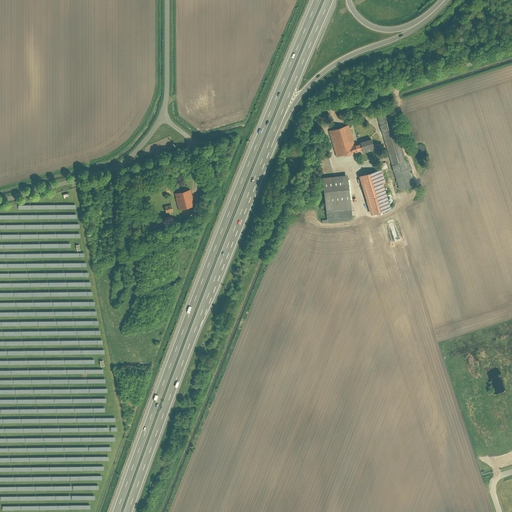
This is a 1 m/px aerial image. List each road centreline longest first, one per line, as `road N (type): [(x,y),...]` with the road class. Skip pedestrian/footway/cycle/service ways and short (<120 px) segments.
road 1 (motorway): [(316,0),(116,511)]
road 2 (motorway): [(128,511),(261,161)]
road 3 (residential): [(168,0),(169,82),(163,117),(145,142),(114,168),(0,201)]
road 4 (motorway): [(261,161),(297,99),(325,70),(403,34),(447,0)]
road 5 (unclassified): [(511,49),(335,108)]
road 6 (motorway): [(261,161),(329,0)]
